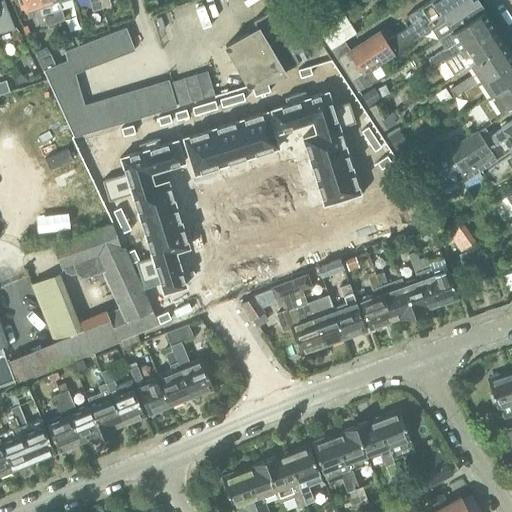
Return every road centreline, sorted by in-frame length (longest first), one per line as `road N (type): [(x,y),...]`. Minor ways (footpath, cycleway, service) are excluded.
road 1 (residential): [(205,275),(313,225),(294,160),(185,194)]
road 2 (residential): [(418,358),(503,511)]
road 3 (residential): [(280,408),(205,275)]
road 4 (residential): [(418,358),(280,408)]
road 5 (residential): [(280,408),(152,462)]
road 6 (residential): [(152,462),(31,511)]
